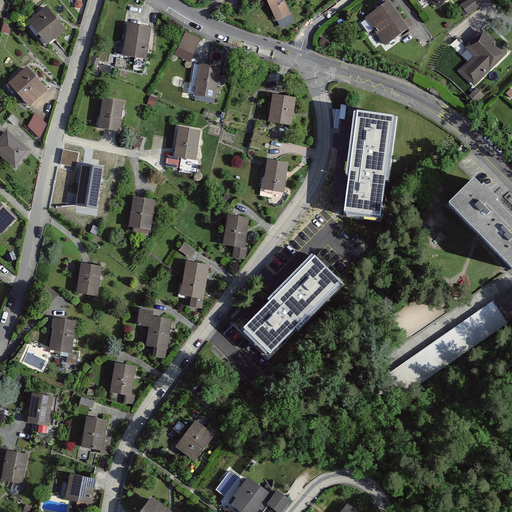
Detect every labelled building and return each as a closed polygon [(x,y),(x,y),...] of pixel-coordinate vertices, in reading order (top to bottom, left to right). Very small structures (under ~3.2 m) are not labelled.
[(283,0),(266,0),(280,28),(294,21),(283,0)] [(464,16),(477,7),(472,0),(467,0),(457,7),(464,16)] [(366,18),(376,32),(399,15),(389,1),(366,18)] [(46,7),(28,21),(47,44),(51,40),(64,30),(46,7)] [(7,14),(4,22),(10,29),(13,16),(7,14)] [(399,15),(376,32),(385,45),(408,28),(399,15)] [(8,34),(10,29),(4,22),(1,32),(8,34)] [(150,28),(128,24),(123,56),(145,60),(150,28)] [(475,86),(506,54),(482,30),(466,47),(475,56),(460,71),(475,86)] [(186,33),(176,55),(189,61),(199,40),(186,33)] [(96,70),(99,59),(92,57),(89,68),(96,70)] [(219,68),(199,65),(195,95),(215,98),(219,68)] [(112,76),(113,68),(101,66),(100,72),(112,76)] [(26,68),(8,84),(16,92),(19,90),(32,103),(47,90),(26,68)] [(477,89),(469,97),(475,103),(483,96),(477,89)] [(155,107),(158,99),(150,96),(147,104),(155,107)] [(295,99),(273,96),(269,122),(291,125),(295,99)] [(122,102),(102,100),(99,128),(110,130),(119,131),(122,102)] [(41,119),(35,112),(27,128),(39,139),(47,125),(41,119)] [(392,119),(357,114),(345,211),(379,215),(392,119)] [(199,132),(179,129),(175,157),(195,160),(199,132)] [(7,130),(0,138),(0,155),(13,168),(29,150),(7,130)] [(143,139),(137,136),(133,147),(140,149),(143,139)] [(287,164),(267,161),(263,189),(283,192),(287,164)] [(84,166),(82,166),(78,196),(97,199),(102,169),(89,167),(84,166)] [(511,268),(511,267),(511,222),(492,203),(494,200),(484,189),(481,192),(472,183),(449,205),(511,268)] [(154,201),(133,198),(129,227),(150,230),(154,201)] [(0,203),(0,232),(1,233),(15,217),(0,203)] [(248,219),(227,217),(224,245),(234,246),(233,258),(245,259),(246,248),(245,248),(248,219)] [(339,283),(313,258),(244,328),(271,353),(339,283)] [(207,266),(185,263),(181,295),(192,296),(190,306),(202,308),(207,266)] [(88,266),(81,265),(77,293),(97,296),(101,268),(88,266)] [(511,319),(511,287),(381,377),(379,394),(401,396),(511,319)] [(146,346),(154,347),(153,356),(165,358),(169,320),(152,318),(153,312),(140,311),(139,324),(149,325),(146,346)] [(75,322),(54,318),(49,349),(71,353),(75,322)] [(125,394),(124,402),(133,404),(134,396),(131,395),(135,367),(115,364),(111,392),(125,394)] [(52,397),(32,394),(28,422),(48,425),(52,397)] [(106,420),(87,417),(82,447),(101,450),(106,420)] [(194,460),(213,435),(196,421),(176,446),(194,460)] [(6,448),(0,446),(0,458),(5,459),(2,480),(22,483),(26,454),(6,452),(6,448)] [(95,480),(71,475),(66,499),(90,503),(95,480)] [(255,511),(270,494),(248,477),(234,495),(237,497),(231,504),(242,511),(255,511)] [(278,511),(280,511),(290,501),(277,490),(267,503),(278,511)] [(170,511),(171,511),(152,497),(140,511),(170,511)]
